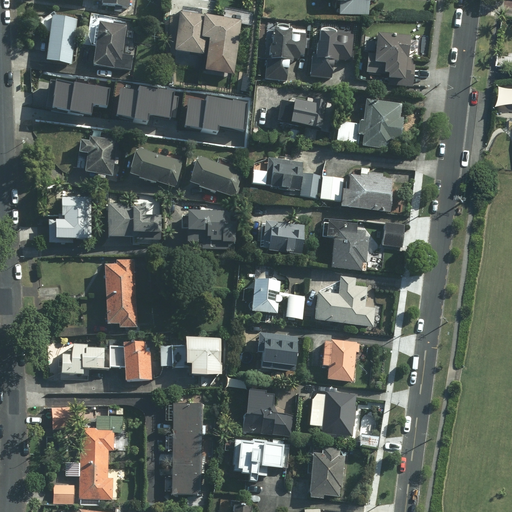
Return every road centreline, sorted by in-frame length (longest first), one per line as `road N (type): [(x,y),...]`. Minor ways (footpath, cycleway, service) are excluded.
road 1 (residential): [(468,0),(406,511)]
road 2 (residential): [(0,149),(14,458),(7,511)]
